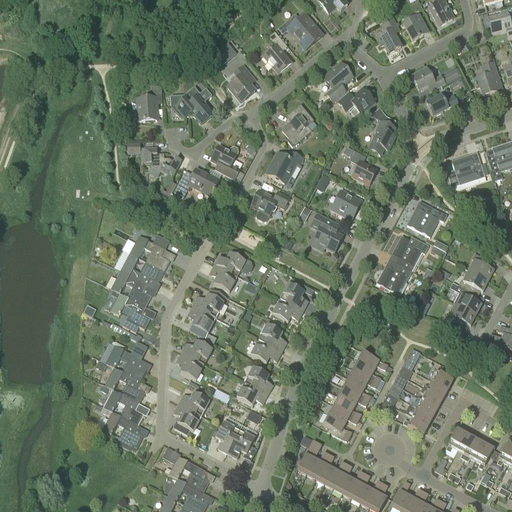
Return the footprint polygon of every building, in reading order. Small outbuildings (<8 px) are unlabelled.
[(319,0),(316,2),(327,15),(335,9),(339,14),(341,11),(343,10),(346,8),(342,3),(345,0),(319,0)] [(439,28),(452,21),(448,14),(449,14),(441,0),(432,0),(435,7),(428,10),(434,22),(436,21),(439,28)] [(511,28),(510,29),(506,15),(487,20),(491,37),(505,33),(507,41),(511,39),(511,28)] [(289,29),(285,31),(291,38),(303,53),(315,43),(307,33),(313,28),(304,16),(298,21),(295,18),(286,25),(289,29)] [(409,25),(403,27),(411,43),(423,37),(428,34),(422,24),(418,17),(407,22),(409,25)] [(400,49),(393,36),(399,33),(393,21),(383,26),(387,34),(375,40),(380,48),(383,47),(388,56),(388,55),(387,53),(393,51),(394,52),(400,49)] [(276,76),(290,64),(281,53),(286,49),(274,35),(263,43),(270,52),(261,59),(276,76)] [(223,68),(236,57),(227,47),(214,57),(215,58),(221,65),(223,68)] [(509,90),(511,88),(511,60),(508,62),(510,69),(503,71),(509,90)] [(496,94),(492,80),(498,78),(494,65),(482,68),(485,78),(473,82),(476,91),(479,90),(482,98),(496,94)] [(332,105),(345,94),(340,89),(351,79),(340,66),(321,81),(331,92),(325,97),(332,105)] [(242,104),(254,94),(247,85),(252,80),(242,68),(234,75),(237,80),(226,89),(236,101),(238,99),(242,104)] [(434,92),(435,92),(441,89),(444,87),(440,79),(432,83),(426,71),(411,79),(419,93),(431,87),(434,92)] [(454,82),(448,85),(450,90),(457,87),(454,82)] [(464,85),(459,88),(463,94),(468,91),(464,85)] [(137,124),(156,123),(155,106),(161,106),(160,88),(151,88),(151,100),(138,101),(139,113),(137,113),(137,124)] [(441,89),(435,92),(438,97),(444,94),(441,89)] [(211,99),(204,91),(197,97),(192,91),(183,98),(171,99),(172,109),(174,109),(174,114),(178,119),(187,118),(192,114),(195,117),(199,113),(205,121),(212,115),(203,105),(211,99)] [(365,95),(362,91),(351,100),(347,96),(337,105),(345,114),(352,108),(360,117),(374,105),(371,102),(371,100),(371,98),(370,96),(369,95),(367,95),(365,95)] [(443,103),(440,98),(426,106),(433,119),(447,112),(448,114),(458,109),(452,99),(443,103)] [(291,124),(280,132),(289,142),(287,144),(292,149),(293,148),(310,135),(304,128),(311,122),(300,108),(287,118),(291,124)] [(386,119),(383,116),(379,111),(369,119),(380,124),(380,123),(383,125),(386,119)] [(387,153),(394,140),(390,137),(394,130),(383,125),(380,123),(380,124),(376,131),(378,132),(368,152),(379,158),(383,151),(387,153)] [(511,149),(510,144),(491,150),(499,175),(511,170),(511,149)] [(127,157),(140,157),(140,146),(127,146),(127,157)] [(228,154),(217,149),(210,163),(225,171),(221,177),(233,183),(238,173),(229,169),(236,155),(236,152),(232,150),(229,151),(228,154)] [(369,187),(376,173),(362,166),(365,159),(353,153),(346,149),(343,156),(350,159),(348,163),(357,167),(351,178),(369,187)] [(156,156),(156,150),(143,151),(144,165),(150,165),(150,169),(172,180),(181,163),(175,159),(173,163),(168,161),(163,161),(163,156),(156,156)] [(298,168),(302,160),(290,154),(287,161),(277,156),(273,164),(274,165),(267,178),(283,186),(287,188),(298,168)] [(454,173),(446,176),(446,177),(451,190),(459,187),(458,185),(477,179),(478,181),(485,179),(484,178),(482,171),(475,173),(470,157),(469,157),(451,163),(454,173)] [(206,178),(195,172),(192,177),(185,173),(172,197),(183,202),(187,194),(188,194),(191,189),(209,199),(218,182),(207,176),(206,178)] [(321,178),(317,186),(325,190),(329,182),(321,178)] [(273,201),(258,192),(249,208),(258,213),(255,219),(256,222),(263,225),(266,224),(268,219),(275,207),(283,212),(289,200),(277,193),(273,201)] [(350,223),(360,203),(341,193),(331,212),(350,223)] [(304,226),(311,212),(304,209),(297,222),(304,226)] [(415,210),(407,227),(427,238),(436,221),(438,222),(443,225),(447,218),(442,216),(429,209),(428,209),(425,216),(415,210)] [(333,254),(341,240),(328,233),(331,227),(316,219),(312,227),(320,231),(313,244),(333,254)] [(145,265),(163,275),(168,264),(160,259),(164,253),(164,252),(168,244),(156,238),(152,246),(138,238),(128,256),(138,261),(143,251),(150,254),(145,265)] [(401,238),(392,255),(405,263),(402,269),(411,274),(423,251),(426,253),(428,249),(411,240),(410,242),(401,238)] [(444,260),(448,248),(435,243),(431,254),(444,260)] [(132,272),(138,261),(128,256),(119,274),(145,288),(148,281),(157,286),(163,275),(145,265),(139,276),(132,272)] [(213,267),(236,280),(239,274),(244,276),(250,275),(252,270),(250,264),(246,262),(242,263),(228,256),(225,261),(218,258),(213,267)] [(467,273),(488,284),(493,273),(484,268),(487,263),(474,256),(471,262),(473,263),(467,273)] [(228,295),(236,280),(213,267),(208,277),(215,281),(212,287),(228,295)] [(385,268),(376,285),(399,298),(411,274),(402,269),(399,275),(385,268)] [(482,295),(488,284),(467,273),(462,284),(460,283),(457,288),(462,291),(470,295),(473,290),(482,295)] [(119,274),(110,292),(144,310),(150,299),(141,295),(145,288),(119,274)] [(279,302),(302,314),(307,304),(300,301),(303,295),(301,294),(304,288),(289,281),(287,287),(279,302)] [(247,285),(245,293),(255,296),(257,289),(247,285)] [(475,298),(470,295),(462,291),(459,296),(461,297),(456,308),(455,308),(475,319),(481,308),(472,303),(475,298)] [(140,317),(144,310),(110,292),(112,293),(109,297),(116,300),(109,314),(118,319),(124,308),(131,312),(122,329),(135,336),(138,330),(144,333),(150,322),(140,317)] [(191,309),(215,321),(223,306),(225,301),(214,295),(211,300),(207,297),(204,303),(197,299),(191,309)] [(296,324),(302,314),(279,302),(270,317),(287,326),(290,320),(296,324)] [(423,318),(428,309),(421,305),(416,315),(423,318)] [(455,308),(456,308),(453,306),(445,323),(458,329),(460,325),(469,330),(475,319),(455,308)] [(96,312),(87,308),(83,316),(92,320),(96,312)] [(207,336),(215,321),(191,309),(186,319),(193,322),(187,334),(215,347),(217,343),(216,342),(216,341),(207,336)] [(257,343),(280,355),(285,345),(278,341),(281,336),(265,327),(257,343)] [(511,329),(509,333),(501,329),(498,335),(502,337),(511,342),(511,329)] [(511,342),(502,337),(499,342),(490,337),(487,343),(503,352),(501,357),(511,362),(511,342)] [(275,365),(280,355),(257,343),(249,358),(265,367),(268,361),(275,365)] [(180,356),(203,368),(211,352),(195,344),(192,350),(185,346),(180,356)] [(105,367),(139,385),(145,374),(136,369),(140,362),(111,347),(106,356),(104,355),(102,358),(101,358),(99,363),(105,367)] [(402,369),(411,373),(420,357),(411,352),(402,369)] [(354,362),(373,373),(378,364),(359,353),(354,362)] [(195,383),(203,368),(180,356),(175,365),(182,369),(179,375),(195,383)] [(368,383),(373,373),(354,362),(354,363),(356,364),(351,373),(368,383)] [(384,374),(387,369),(382,365),(379,371),(384,374)] [(103,388),(111,393),(138,407),(144,396),(135,392),(139,385),(105,367),(102,372),(108,375),(109,374),(110,375),(106,383),(101,380),(98,385),(103,388)] [(430,384),(446,393),(451,384),(446,381),(449,375),(438,369),(435,375),(430,384)] [(243,385),(266,397),(272,388),(265,384),(268,379),(252,370),(243,385)] [(363,391),(368,383),(351,373),(347,382),(363,391)] [(372,385),(377,388),(380,382),(375,379),(372,385)] [(358,400),(363,391),(347,382),(342,391),(358,400)] [(415,397),(419,390),(407,384),(403,391),(415,397)] [(442,402),(446,393),(430,384),(428,389),(424,387),(422,391),(442,402)] [(261,407),(266,397),(243,385),(235,401),(251,409),(254,403),(261,407)] [(354,409),(358,400),(342,391),(337,400),(354,409)] [(437,411),(442,402),(422,391),(420,395),(423,397),(421,402),(437,411)] [(102,410),(110,415),(137,429),(143,418),(134,414),(138,407),(111,393),(102,410)] [(177,407),(200,420),(208,404),(192,396),(189,401),(182,397),(177,407)] [(362,402),(368,405),(371,400),(365,397),(362,402)] [(349,418),(354,409),(337,400),(332,409),(349,418)] [(437,411),(421,402),(417,401),(415,405),(411,403),(409,407),(432,420),(437,411)] [(383,417),(388,407),(383,404),(378,414),(383,417)] [(192,435),(200,420),(177,407),(172,417),(179,421),(176,427),(185,431),(182,436),(187,439),(190,434),(192,435)] [(427,429),(432,420),(409,407),(404,416),(410,420),(411,420),(427,429)] [(344,427),(349,418),(332,409),(327,418),(344,427)] [(249,414),(247,420),(256,423),(258,417),(249,414)] [(108,419),(101,433),(110,438),(116,426),(123,430),(117,442),(118,442),(116,447),(130,455),(133,450),(136,452),(142,440),(133,436),(137,429),(110,415),(108,419)] [(352,420),(358,423),(361,418),(355,415),(352,420)] [(339,436),(344,427),(327,418),(322,427),(339,436)] [(355,428),(358,423),(352,420),(350,425),(355,428)] [(422,438),(427,429),(411,420),(408,425),(404,423),(402,427),(422,438)] [(252,431),(255,424),(247,421),(244,427),(252,431)] [(226,456),(238,433),(223,425),(214,441),(220,444),(216,451),(226,456)] [(456,454),(465,437),(456,432),(445,453),(449,455),(451,451),(456,454)] [(238,433),(226,456),(236,461),(240,454),(245,457),(244,460),(250,463),(256,453),(249,449),(250,448),(254,441),(238,433)] [(348,442),(351,436),(346,433),(343,439),(348,442)] [(463,462),(474,442),(465,437),(456,454),(462,457),(459,461),(463,462)] [(474,463),(483,447),(474,442),(463,462),(467,465),(469,461),(474,463)] [(316,458),(321,449),(312,444),(307,453),(316,458)] [(507,467),(511,457),(511,449),(506,446),(498,462),(496,466),(500,469),(503,465),(507,467)] [(483,447),(474,463),(479,466),(477,470),(481,472),(483,469),(492,452),(483,447)] [(161,460),(168,464),(173,454),(167,451),(166,452),(161,460)] [(325,463),(328,457),(323,455),(320,461),(325,463)] [(305,456),(296,473),(305,478),(314,461),(305,456)] [(328,457),(325,463),(331,466),(334,460),(328,457)] [(174,467),(173,467),(167,478),(176,482),(202,496),(208,485),(200,480),(203,474),(203,473),(178,460),(174,467)] [(314,461),(305,478),(314,483),(323,466),(314,461)] [(443,479),(446,473),(443,471),(447,464),(441,461),(434,474),(439,477),(443,479)] [(343,473),(346,467),(341,464),(338,470),(343,473)] [(323,466),(314,483),(323,488),(332,471),(323,466)] [(346,467),(343,473),(349,476),(352,470),(346,467)] [(332,471),(323,488),(332,493),(341,476),(332,471)] [(361,483),(364,477),(359,474),(356,480),(361,483)] [(341,476),(332,493),(341,498),(350,481),(341,476)] [(364,477),(361,483),(367,486),(370,480),(364,477)] [(454,478),(451,483),(457,487),(460,481),(454,478)] [(350,481),(341,498),(350,503),(359,486),(350,481)] [(199,503),(202,496),(176,482),(166,499),(176,504),(182,493),(189,497),(183,508),(189,511),(204,511),(207,507),(199,503)] [(490,491),(493,486),(487,483),(484,488),(490,491)] [(378,492),(382,486),(377,484),(374,490),(378,492)] [(407,493),(410,488),(404,485),(401,490),(407,493)] [(471,494),(474,489),(468,485),(465,491),(471,494)] [(359,486),(350,503),(359,507),(368,490),(359,486)] [(382,486),(378,492),(385,495),(387,489),(382,486)] [(368,490),(359,507),(367,511),(377,495),(368,490)] [(505,492),(502,498),(508,501),(511,496),(505,492)] [(399,494),(390,510),(393,511),(400,511),(408,499),(399,494)] [(422,494),(419,500),(425,503),(428,498),(422,494)] [(377,495),(367,511),(379,511),(386,500),(377,495)] [(171,511),(176,504),(166,499),(159,511),(189,511),(183,508),(180,511),(171,511)] [(408,499),(400,511),(412,511),(417,504),(408,499)]
